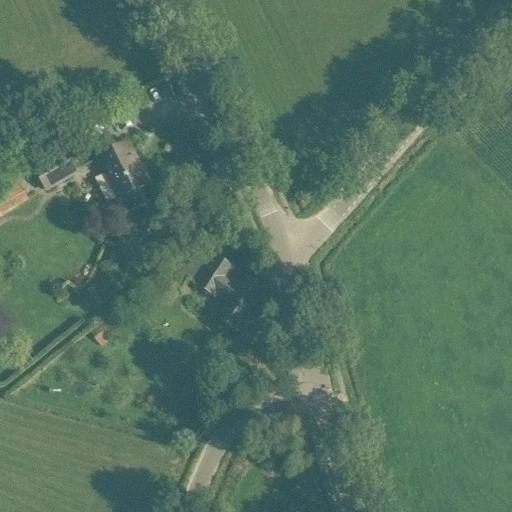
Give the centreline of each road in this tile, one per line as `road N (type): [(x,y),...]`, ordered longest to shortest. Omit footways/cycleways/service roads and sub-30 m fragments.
road 1 (unclassified): [(286,247),(337,212),(511,14)]
road 2 (tertiary): [(286,247),(165,0)]
road 3 (unclassified): [(187,511),(232,427),(324,397)]
road 4 (tertiary): [(324,397),(286,247)]
